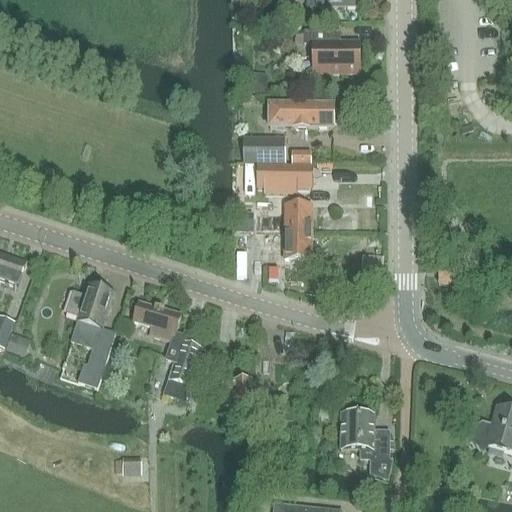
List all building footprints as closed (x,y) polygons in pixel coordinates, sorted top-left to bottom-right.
[(316,0),(317,10),(359,9),(358,0),(316,0)] [(340,33),(304,34),(304,48),(313,48),(313,77),(360,76),(360,46),(340,46),(340,33)] [(270,109),(270,131),(333,132),(333,109),(316,109),(316,103),(300,103),(300,109),(270,109)] [(285,142),(243,141),(243,166),(285,166),(285,142)] [(263,170),(263,190),(270,190),(270,196),(300,196),(300,190),(315,190),(315,170),(263,170)] [(264,217),(264,230),(285,230),(285,235),(312,235),(312,208),(285,207),(285,217),(264,217)] [(312,263),(312,235),(285,235),(285,238),(264,238),(264,239),(245,238),(245,257),(255,257),(255,251),(285,252),(285,262),(312,263)] [(0,284),(19,291),(27,267),(0,257),(0,284)] [(382,260),(362,259),(362,279),(381,280),(382,260)] [(461,287),(462,273),(439,273),(439,287),(461,287)] [(90,288),(86,300),(73,296),(66,317),(79,321),(78,325),(71,347),(92,354),(87,370),(83,368),(77,387),(98,393),(109,359),(115,338),(102,334),(102,333),(114,296),(90,288)] [(176,336),(181,318),(139,305),(133,325),(152,330),(150,339),(172,345),(173,346),(176,336)] [(0,353),(4,355),(15,325),(0,321),(0,353)] [(172,345),(167,363),(175,366),(165,398),(189,406),(194,390),(199,392),(210,361),(200,358),(202,350),(185,346),(187,339),(176,336),(173,346),(172,345)] [(31,344),(12,337),(6,354),(24,361),(31,344)] [(251,382),(233,383),(236,412),(253,411),(251,382)] [(511,416),(498,413),(494,430),(482,427),(467,436),(480,458),(490,453),(511,458),(511,416)] [(389,435),(374,435),(374,418),(342,418),(342,453),(360,453),(360,464),(371,464),(370,479),(387,485),(392,464),(388,464),(389,435)] [(145,485),(145,473),(123,473),(123,485),(145,485)]
